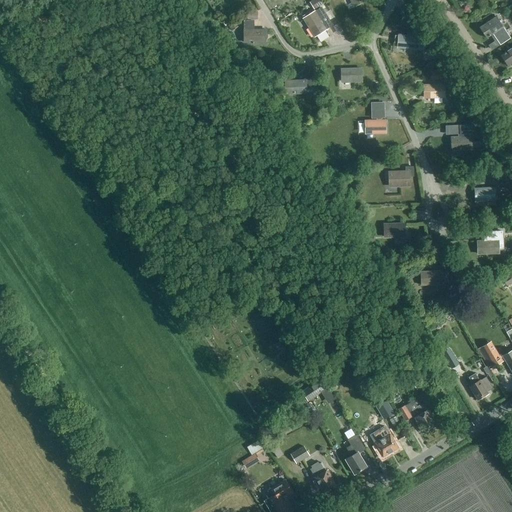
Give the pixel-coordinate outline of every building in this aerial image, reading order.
[(324,4),(321,0),(313,0),(310,2),(315,10),(324,4)] [(407,10),(416,20),(424,14),(415,3),(407,10)] [(332,25),(321,8),(304,19),(314,36),(332,25)] [(496,16),(479,27),(486,38),(492,34),(500,45),(510,38),(496,16)] [(267,30),(264,30),(253,30),(253,21),(244,21),(244,30),(244,43),(265,42),(264,38),(267,38),(267,30)] [(399,35),(399,37),(396,36),(395,42),(401,43),(400,48),(423,50),(424,37),(416,37),(417,28),(408,27),(407,36),(399,35)] [(511,47),(500,55),(507,66),(511,63),(511,47)] [(422,52),(424,61),(434,59),(431,50),(422,52)] [(361,69),(341,69),(341,77),(344,77),(344,82),(361,81),(361,69)] [(434,85),(424,85),(424,98),(444,97),(444,85),(443,81),(446,80),(446,70),(431,71),(431,81),(434,81),(434,85)] [(318,78),(312,78),(312,79),(304,80),(304,81),(285,81),(286,94),(313,93),(313,100),(319,100),(318,78)] [(365,134),(385,133),(385,120),(365,121),(365,134)] [(456,137),(451,138),(452,150),(471,149),(473,149),(473,142),(474,142),(473,124),(468,125),(460,125),(460,137),(456,137)] [(492,171),(503,177),(508,168),(497,163),(492,171)] [(405,167),(406,171),(388,171),(388,188),(410,187),(410,176),(413,176),(413,167),(405,167)] [(494,187),(475,188),(475,189),(475,201),(476,206),(485,206),(485,201),(495,200),(495,193),(500,193),(499,188),(495,188),(495,187),(494,187)] [(405,237),(405,223),(383,224),(383,238),(405,237)] [(484,241),(478,241),(478,254),(498,253),(498,249),(504,249),(503,240),(503,233),(483,234),(484,241)] [(375,240),(372,235),(364,240),(368,245),(375,240)] [(447,279),(447,271),(421,272),(421,285),(442,284),(442,279),(447,279)] [(511,272),(502,279),(506,286),(511,282),(511,272)] [(511,351),(503,357),(511,372),(511,351)] [(452,354),(444,359),(451,370),(459,365),(452,354)] [(486,357),(483,359),(488,368),(490,366),(496,363),(491,354),(486,357)] [(322,380),(325,384),(334,377),(331,373),(322,380)] [(475,374),(468,377),(473,385),(469,387),(477,400),(488,394),(487,391),(492,388),(486,377),(480,380),(479,381),(475,374)] [(410,375),(402,380),(405,385),(413,381),(410,375)] [(320,379),(303,390),(302,389),(297,392),(304,403),(321,393),(327,404),(334,399),(327,387),(326,388),(320,379)] [(335,400),(344,396),(339,385),(330,388),(335,400)] [(383,420),(394,413),(386,400),(376,407),(383,420)] [(436,425),(428,410),(427,410),(424,404),(420,407),(419,406),(417,407),(413,401),(404,406),(398,409),(405,421),(411,417),(414,415),(416,417),(414,418),(423,433),(436,425)] [(389,420),(393,427),(400,423),(396,416),(389,420)] [(375,443),(374,444),(382,457),(398,448),(389,434),(389,435),(385,430),(379,433),(377,430),(371,434),(373,437),(372,438),(375,443)] [(347,440),(350,445),(345,448),(350,456),(345,459),(354,474),(366,467),(357,454),(365,449),(356,435),(347,440)] [(246,447),(251,456),(262,449),(257,441),(246,447)] [(303,446),(290,454),(296,464),(309,456),(303,446)] [(283,454),(278,447),(272,451),(277,458),(283,454)] [(323,493),(335,485),(330,477),(330,475),(328,471),(326,471),(326,470),(324,471),(320,463),(319,464),(318,462),(311,466),(312,468),(310,469),(315,477),(314,477),(323,493)] [(294,493),(286,479),(271,488),(275,495),(264,501),(269,509),(273,507),(276,511),(289,511),(293,510),(288,501),(289,501),(287,497),(294,493)]
